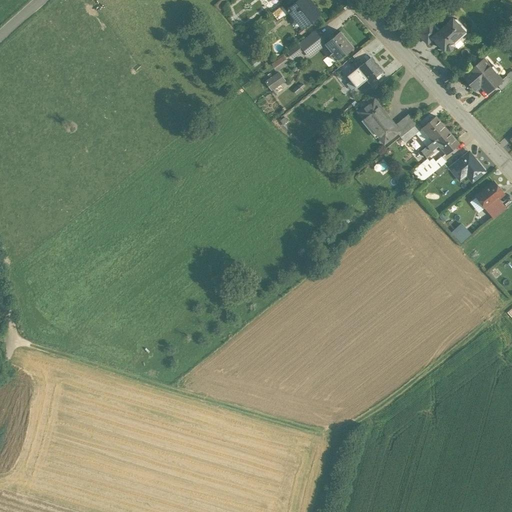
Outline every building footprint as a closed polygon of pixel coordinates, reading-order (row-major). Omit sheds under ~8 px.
[(308,0),(299,0),(288,9),(293,17),(302,28),(320,14),(308,0)] [(282,6),(272,14),(278,22),(288,14),(282,6)] [(438,33),(432,38),(433,39),(444,50),(446,48),(447,50),(449,50),(453,47),(453,44),(458,39),(460,39),(466,34),(466,30),(457,20),(452,19),(438,33)] [(429,24),(418,34),(427,44),(433,39),(432,38),(438,33),(429,24)] [(316,31),(299,44),(303,50),(309,57),(325,44),(326,44),(320,37),(316,31)] [(326,44),(325,44),(332,53),(330,55),(336,62),(338,60),(353,48),(340,32),(326,44)] [(299,44),(287,53),(292,58),(303,50),(299,44)] [(362,48),(352,56),(357,62),(359,60),(367,54),(362,48)] [(367,54),(359,60),(363,64),(347,77),(356,88),(366,80),(369,83),(375,77),(377,80),(384,75),(382,72),(383,71),(372,57),(370,58),(367,54)] [(275,67),(289,60),(286,56),(273,62),(275,67)] [(483,59),(463,77),(475,91),(480,86),(487,94),(497,85),(500,82),(495,77),(497,75),(483,59)] [(281,71),(267,81),(274,91),(288,81),(281,71)] [(511,81),(511,80),(507,75),(500,82),(497,85),(501,90),(511,81)] [(395,127),(373,100),(359,112),(384,143),(397,133),(399,131),(395,127)] [(313,111),(285,111),(285,130),(297,130),(297,137),(309,137),(309,128),(313,128),(313,111)] [(409,115),(395,127),(399,131),(397,133),(401,137),(416,125),(409,115)] [(436,117),(422,128),(433,141),(447,130),(436,117)] [(420,130),(416,125),(401,137),(405,143),(420,130)] [(459,144),(447,130),(433,141),(423,150),(427,154),(438,145),(445,155),(459,144)] [(485,172),(469,152),(449,168),(460,181),(466,176),(472,182),(485,172)] [(432,159),(429,162),(427,159),(412,171),(421,182),(435,171),(444,164),(446,162),(442,157),(435,162),(432,159)] [(444,164),(435,171),(439,176),(448,169),(444,164)] [(503,194),(493,183),(476,197),(485,208),(496,199),(497,199),(503,194)] [(496,199),(485,208),(494,219),(505,210),(497,199),(496,199)]
